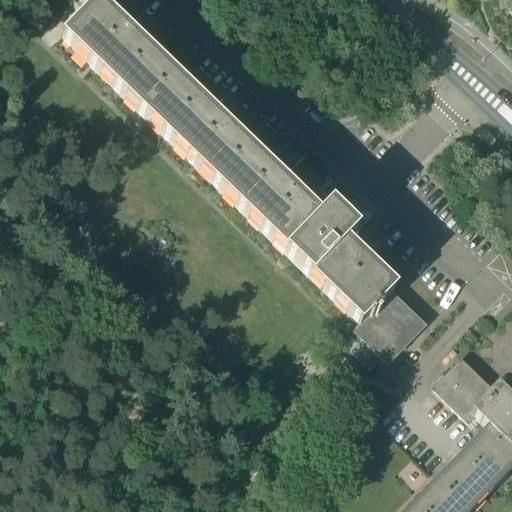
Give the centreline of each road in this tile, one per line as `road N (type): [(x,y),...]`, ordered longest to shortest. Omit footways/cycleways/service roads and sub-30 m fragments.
road 1 (residential): [(377,184),(317,138),(174,0)]
road 2 (residential): [(485,289),(377,184)]
road 3 (residential): [(377,184),(473,86)]
road 4 (secondary): [(473,86),(380,0)]
